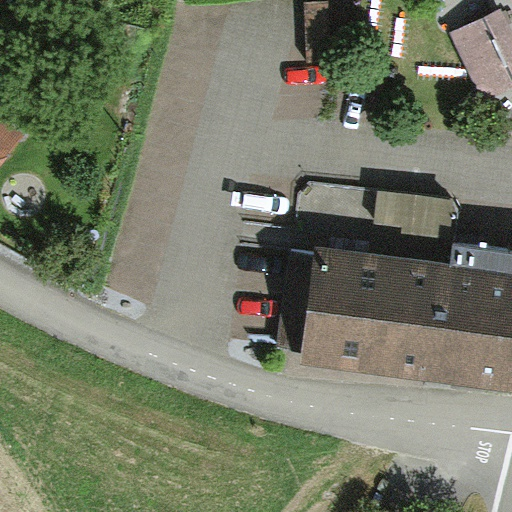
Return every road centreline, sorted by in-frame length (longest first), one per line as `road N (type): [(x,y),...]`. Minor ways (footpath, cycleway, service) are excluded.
road 1 (residential): [(0,282),(171,361),(309,405),(511,424)]
road 2 (track): [(416,421),(323,511)]
